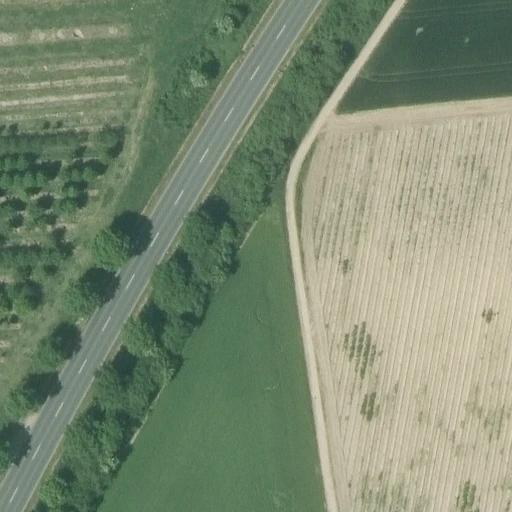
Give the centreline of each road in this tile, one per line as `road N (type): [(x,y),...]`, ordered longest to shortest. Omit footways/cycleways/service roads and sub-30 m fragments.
road 1 (primary): [(302,0),(199,164),(5,511)]
road 2 (track): [(331,511),(289,202),(295,168),(400,0)]
